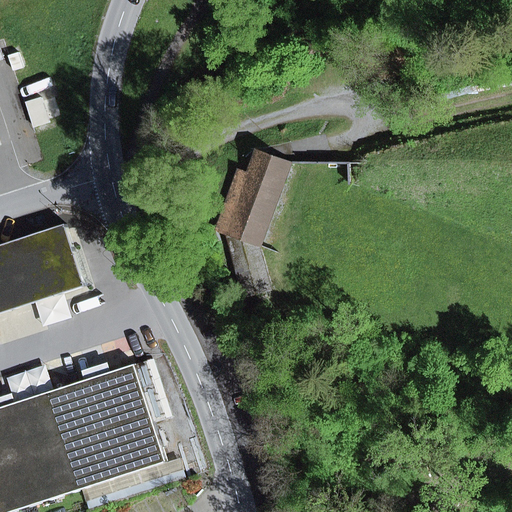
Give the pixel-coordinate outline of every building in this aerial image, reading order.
[(376,75),(407,67),(402,47),(370,55),(376,75)] [(358,80),(376,75),(370,55),(353,60),(358,80)] [(39,117),(51,114),(46,92),(34,95),(39,117)] [(241,171),(219,231),(229,234),(260,246),(285,179),(290,163),(259,152),(251,175),(241,171)] [(68,225),(0,246),(0,315),(88,287),(77,252),(68,225)] [(247,297),(271,290),(260,246),(229,234),(247,297)] [(88,287),(94,285),(83,251),(77,252),(88,287)] [(88,381),(114,373),(110,363),(85,371),(88,381)] [(53,392),(85,490),(169,463),(137,365),(114,373),(88,381),(53,392)] [(0,511),(16,511),(85,490),(53,392),(19,403),(0,409),(0,511)] [(0,409),(19,403),(16,394),(0,398),(0,409)]
